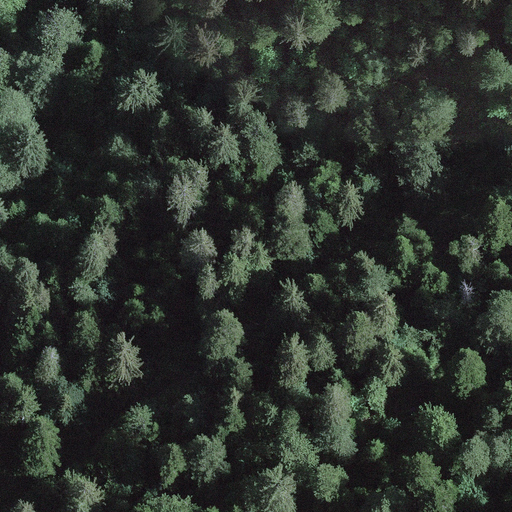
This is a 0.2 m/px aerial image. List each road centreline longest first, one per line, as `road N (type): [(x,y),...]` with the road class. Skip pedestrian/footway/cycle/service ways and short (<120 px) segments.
road 1 (track): [(511,205),(431,220),(363,250),(3,511)]
road 2 (track): [(315,511),(511,301)]
